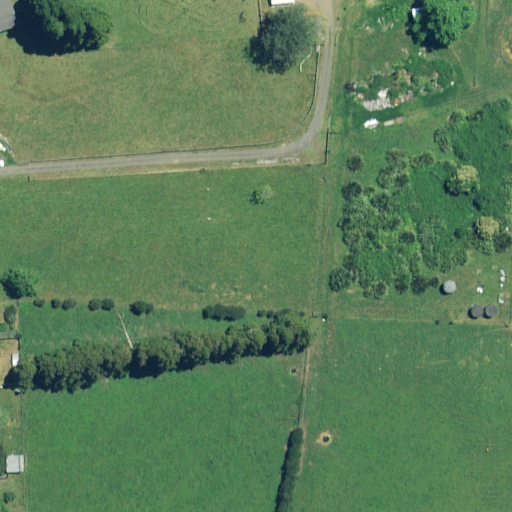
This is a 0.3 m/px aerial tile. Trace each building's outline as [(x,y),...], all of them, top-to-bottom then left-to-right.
[(11,0),(3,0),(0,1),(0,31),(20,25),(11,0)] [(444,291),(445,292),(447,293),(450,293),(452,293),(453,291),(455,290),(455,288),(455,285),(454,283),(453,282),(451,281),(449,280),(447,280),(445,281),(443,283),(442,285),(442,287),(443,289),(444,291)] [(472,315),(473,316),(475,317),(477,317),(480,316),(481,315),(482,313),(483,311),(483,309),(482,307),(481,306),(479,304),(477,304),(475,304),(473,305),(471,307),(470,309),(470,311),(471,313),(472,315)] [(487,315),(488,317),(490,317),(492,317),(494,317),(496,316),(497,314),(498,312),(498,310),(497,308),(496,306),(494,305),(492,304),(490,305),(488,306),(486,307),(485,309),(485,311),(485,314),(487,315)] [(4,457),(5,473),(23,472),(22,456),(4,457)]
